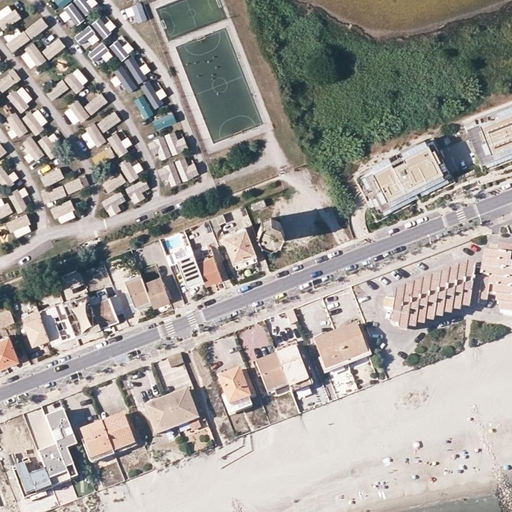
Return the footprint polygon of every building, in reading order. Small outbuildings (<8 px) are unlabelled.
[(62,8),(72,0),(55,0),(62,8)] [(89,9),(98,2),(96,0),(77,0),(60,14),(71,28),(91,13),(89,9)] [(125,8),(130,24),(147,19),(142,3),(125,8)] [(0,22),(5,30),(21,19),(11,4),(0,10),(0,22)] [(106,14),(93,25),(104,38),(118,27),(106,14)] [(4,37),(15,52),(49,26),(42,17),(23,32),(18,26),(4,37)] [(89,25),(75,37),(86,50),(100,39),(89,25)] [(111,46),(122,61),(134,51),(123,37),(111,46)] [(60,38),(42,51),(49,60),(67,47),(60,38)] [(89,52),(100,67),(114,57),(104,42),(89,52)] [(20,54),(32,70),(46,59),(35,43),(20,54)] [(161,89),(137,59),(124,70),(126,72),(113,83),(128,101),(130,100),(136,107),(145,99),(146,101),(161,89)] [(65,77),(74,93),(90,83),(81,68),(65,77)] [(0,88),(4,93),(22,78),(14,69),(0,80),(0,88)] [(46,91),(52,100),(70,89),(64,80),(46,91)] [(8,96),(21,112),(35,101),(22,85),(8,96)] [(102,93),(85,106),(92,115),(109,101),(102,93)] [(511,108),(466,127),(480,165),(511,152),(511,108)] [(115,111),(98,123),(105,133),(122,120),(115,111)] [(9,131),(13,139),(29,131),(18,112),(8,118),(14,128),(9,131)] [(174,113),(154,120),(157,130),(177,123),(174,113)] [(82,131),(91,149),(107,142),(98,123),(82,131)] [(185,152),(178,131),(148,141),(153,154),(160,152),(163,160),(185,152)] [(53,157),(66,145),(53,132),(41,143),(53,157)] [(109,138),(119,155),(134,146),(129,136),(122,140),(117,133),(109,138)] [(33,136),(22,144),(34,162),(45,154),(33,136)] [(432,141),(360,177),(378,213),(451,177),(432,141)] [(111,147),(101,153),(107,161),(116,155),(111,147)] [(159,167),(163,180),(170,178),(172,185),(199,176),(193,156),(159,167)] [(140,162),(133,166),(130,159),(120,163),(129,180),(145,172),(140,162)] [(46,187),(66,178),(61,168),(41,176),(46,187)] [(103,182),(109,192),(128,182),(122,172),(103,182)] [(69,194),(85,187),(81,177),(65,184),(69,194)] [(42,193),(46,204),(68,195),(64,185),(42,193)] [(19,213),(28,209),(23,198),(30,195),(25,186),(10,194),(19,213)] [(123,191),(103,200),(110,216),(124,210),(121,203),(127,200),(123,191)] [(280,201),(278,195),(270,198),(272,204),(280,201)] [(0,199),(0,218),(13,213),(5,197),(0,199)] [(72,200),(53,207),(59,224),(78,217),(72,200)] [(263,201),(251,206),(253,211),(265,206),(263,201)] [(288,213),(280,216),(287,232),(295,228),(288,213)] [(15,237),(33,231),(28,214),(9,221),(15,237)] [(207,221),(210,228),(224,222),(222,215),(207,221)] [(261,231),(264,241),(273,244),(282,241),(285,232),(282,223),(273,220),(264,223),(261,231)] [(246,228),(225,237),(238,269),(259,261),(246,228)] [(393,309),(390,324),(399,325),(398,331),(406,332),(407,327),(415,329),(416,324),(423,325),(424,320),(433,322),(434,317),(442,318),(443,313),(451,315),(451,310),(460,312),(461,307),(468,308),(469,303),(478,305),(478,300),(487,302),(487,294),(496,296),(495,304),(499,304),(498,312),(511,313),(511,247),(498,245),(498,248),(489,246),(488,252),(483,251),(481,268),(475,267),(475,262),(467,261),(466,266),(458,265),(458,269),(450,268),(449,272),(441,271),(440,276),(431,275),(431,279),(423,278),(422,284),(414,283),(413,286),(405,285),(404,290),(396,289),(394,298),(384,297),(383,307),(393,309)] [(198,262),(194,253),(179,259),(189,286),(205,280),(198,262)] [(205,280),(207,286),(224,280),(214,256),(198,262),(205,280)] [(152,300),(155,307),(172,300),(158,264),(141,270),(143,276),(152,300)] [(152,300),(143,276),(127,282),(137,306),(152,300)] [(100,295),(91,297),(102,329),(120,323),(111,298),(110,298),(107,289),(99,292),(100,295)] [(64,306),(74,338),(102,329),(91,297),(64,306)] [(51,340),(53,346),(74,338),(64,306),(41,313),(51,340)] [(15,321),(11,309),(0,313),(0,324),(1,327),(15,321)] [(41,313),(40,310),(22,317),(34,347),(51,340),(41,313)] [(297,322),(292,310),(285,313),(289,325),(297,322)] [(334,331),(346,361),(366,353),(355,323),(334,331)] [(346,361),(334,331),(314,340),(325,369),(346,361)] [(0,340),(0,369),(21,361),(11,337),(0,340)] [(278,355),(289,385),(310,377),(296,342),(287,346),(289,351),(287,352),(285,347),(276,350),(278,355)] [(346,361),(347,364),(368,356),(366,353),(346,361)] [(181,354),(168,359),(172,369),(185,364),(181,354)] [(289,385),(278,355),(257,363),(269,393),(289,385)] [(346,361),(325,369),(327,373),(347,364),(346,361)] [(253,399),(241,370),(220,379),(227,396),(231,407),(250,400),(253,399)] [(314,386),(310,377),(289,385),(293,394),(314,386)] [(289,385),(269,393),(270,397),(291,389),(289,385)] [(167,400),(178,428),(190,423),(200,419),(189,392),(167,400)] [(231,407),(227,396),(224,398),(232,417),(254,408),(250,400),(231,407)] [(178,428),(167,400),(145,408),(156,436),(178,428)] [(57,443),(72,479),(80,475),(69,449),(80,444),(64,407),(46,415),(57,443)] [(104,424),(115,453),(136,444),(125,416),(104,424)] [(200,419),(190,423),(194,432),(203,429),(200,419)] [(115,453),(104,424),(83,432),(94,461),(115,453)] [(57,443),(38,451),(45,468),(53,487),(72,479),(57,443)] [(24,463),(13,468),(25,498),(53,487),(45,468),(28,475),(24,463)] [(0,509),(9,506),(0,483),(0,509)]
